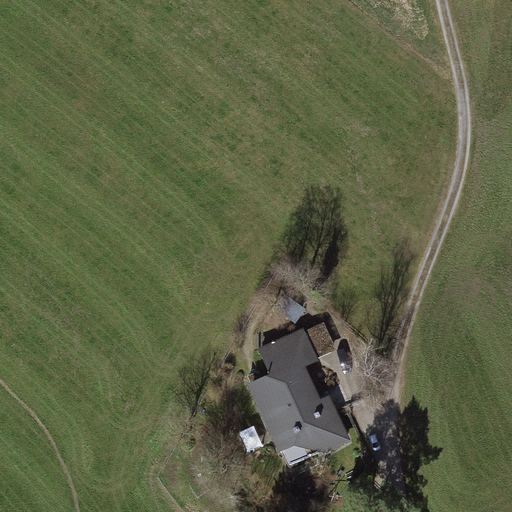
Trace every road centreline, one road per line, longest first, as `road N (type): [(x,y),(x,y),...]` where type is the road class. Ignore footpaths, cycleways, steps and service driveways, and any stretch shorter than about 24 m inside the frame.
road 1 (track): [(402,345),(464,168),(462,93),(444,0)]
road 2 (residential): [(402,511),(395,471),(402,345)]
